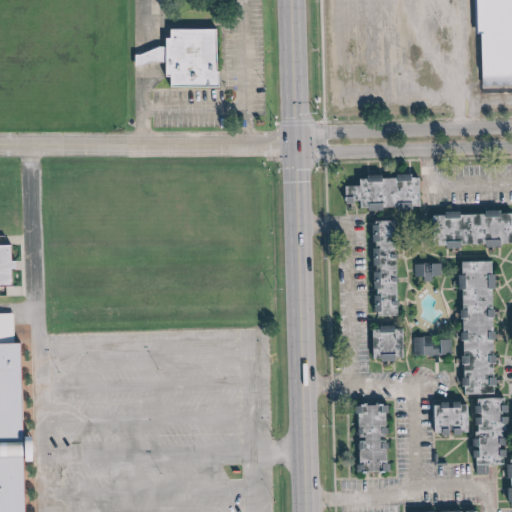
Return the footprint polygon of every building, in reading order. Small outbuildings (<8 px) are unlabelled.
[(511,0),(476,0),(479,87),(511,86),(511,0)] [(161,35),(162,74),(167,74),(167,89),(218,89),(218,68),(212,68),(212,26),(166,26),(166,35),(161,35)] [(339,184),(339,201),(355,201),(356,208),(415,207),(414,172),(354,174),(354,183),(339,184)] [(427,211),(427,244),(507,243),(506,210),(427,211)] [(368,222),(370,317),(392,317),(390,221),(368,222)] [(21,244),(0,244),(0,286),(20,286),(19,268),(21,268),(21,244)] [(456,389),(490,389),(488,261),(454,262),(456,389)] [(446,275),(446,263),(419,264),(419,280),(439,279),(439,275),(446,275)] [(11,296),(27,296),(27,285),(11,285),(11,296)] [(367,330),(367,360),(397,361),(397,330),(367,330)] [(456,355),(456,337),(418,338),(418,356),(456,355)] [(0,511),(0,340),(18,340),(24,511),(0,511)] [(352,404),(382,403),(383,474),(353,475),(352,404)] [(425,407),(425,433),(465,432),(464,406),(425,407)] [(469,462),(497,462),(496,406),(468,406),(469,462)] [(502,458),(511,457),(511,503),(503,504),(502,458)]
